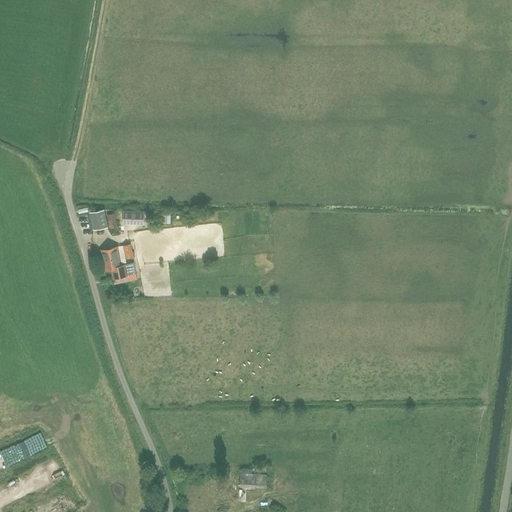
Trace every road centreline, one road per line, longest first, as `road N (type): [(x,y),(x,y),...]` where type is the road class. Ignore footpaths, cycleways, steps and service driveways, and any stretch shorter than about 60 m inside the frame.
road 1 (unclassified): [(171,511),(98,310),(62,171)]
road 2 (track): [(62,171),(76,159),(106,0)]
